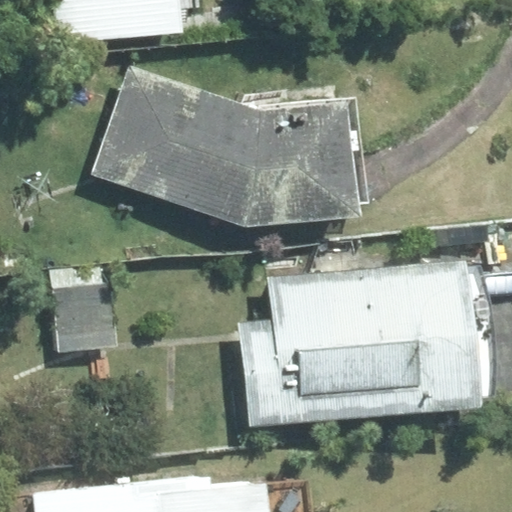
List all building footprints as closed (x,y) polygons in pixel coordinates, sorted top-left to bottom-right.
[(164,25),(161,0),(44,0),(48,38),(164,25)] [(243,98),(115,57),(79,169),(226,216),(332,203),(319,89),(243,98)] [(426,255),(426,249),(250,266),(254,310),(222,313),(232,416),(441,396),(440,389),(460,387),(446,253),(426,255)] [(39,285),(46,349),(103,344),(97,280),(39,285)] [(23,511),(246,511),(243,478),(191,483),(190,475),(22,495),(23,511)]
